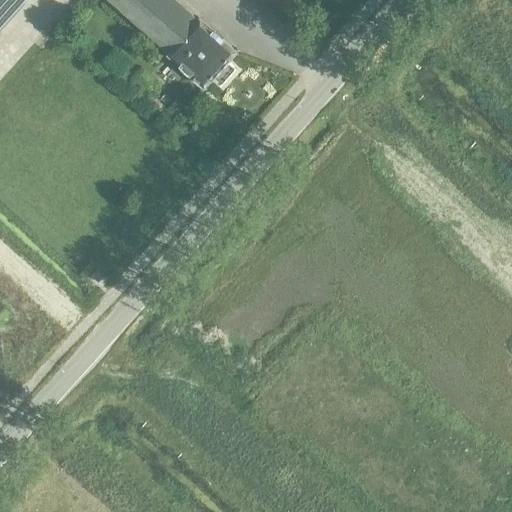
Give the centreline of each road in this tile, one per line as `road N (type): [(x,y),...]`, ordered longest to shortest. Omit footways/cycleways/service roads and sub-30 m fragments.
road 1 (tertiary): [(0,452),(405,0)]
road 2 (track): [(326,87),(233,0)]
